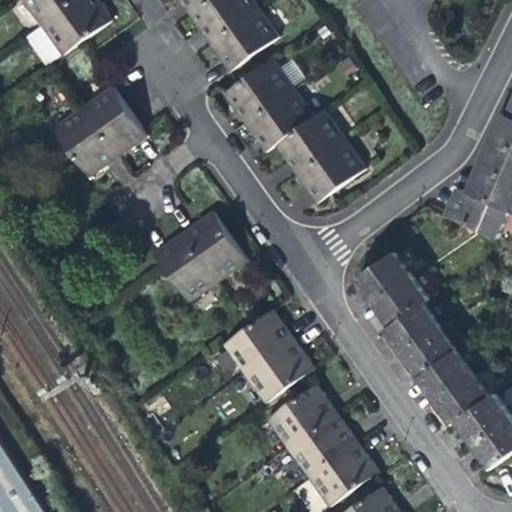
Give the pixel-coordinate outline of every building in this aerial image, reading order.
[(94,0),(23,0),(63,57),(111,23),(103,12),(94,0)] [(180,0),(189,12),(194,21),(212,46),(229,70),(278,36),(258,7),(252,0),(180,0)] [(267,149),(276,142),(285,154),(297,171),(308,186),(316,197),(365,164),(325,108),(316,114),(275,57),(227,91),(238,107),(252,127),(267,149)] [(91,180),(122,158),(149,138),(141,125),(123,100),(115,89),(56,131),(91,180)] [(511,154),(511,123),(504,120),(499,117),(494,128),(487,144),(511,154)] [(482,156),(476,169),(511,184),(511,154),(487,144),(482,156)] [(469,185),(464,197),(506,215),(511,217),(511,184),(476,169),(469,185)] [(494,243),(506,215),(464,197),(454,192),(447,206),(440,220),(494,243)] [(216,215),(188,235),(159,255),(193,302),(250,262),(239,247),(225,228),(216,215)] [(370,292),(378,303),(415,276),(397,252),(360,278),(370,292)] [(384,311),(395,326),(427,303),(432,299),(415,276),(378,303),(384,311)] [(395,337),(406,352),(443,326),(427,303),(395,326),(389,330),(395,337)] [(306,355),(296,340),(288,329),(276,312),(228,346),(268,404),(317,369),(306,355)] [(411,359),(423,376),(460,349),(443,326),(406,352),(411,359)] [(428,383),(439,399),(477,372),(460,349),(423,376),(428,383)] [(457,423),(462,419),(495,396),(477,372),(439,399),(447,410),(457,423)] [(355,434),(341,415),(330,400),(321,387),(273,421),(293,449),(333,506),(381,472),(374,461),(355,434)] [(469,429),(478,441),(511,417),(511,408),(500,392),(495,396),(462,419),(469,429)] [(511,454),(511,417),(478,441),(486,452),(496,466),(511,454)] [(0,511),(51,511),(0,433),(0,511)] [(354,511),(404,511),(399,505),(388,489),(354,511)]
